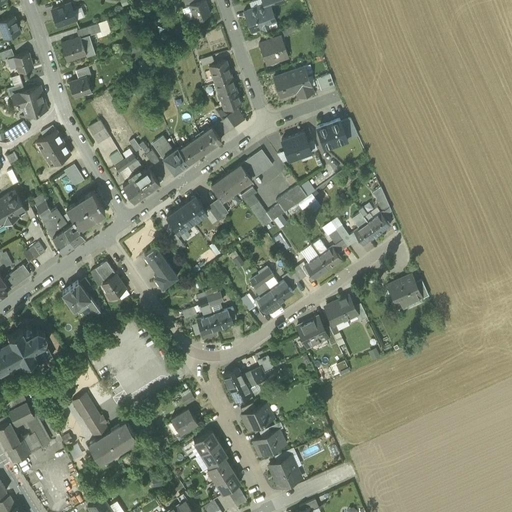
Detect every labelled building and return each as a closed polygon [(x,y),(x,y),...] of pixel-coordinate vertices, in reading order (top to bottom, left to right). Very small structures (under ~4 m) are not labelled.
[(194,17),(195,19),(210,14),(204,0),(200,0),(190,4),(194,17)] [(251,9),(264,5),(262,0),(253,0),(249,2),(251,9)] [(52,9),(58,25),(76,18),(72,9),(70,2),(52,9)] [(245,11),(251,31),(268,25),(267,22),(275,19),(270,6),(269,3),(264,5),(251,9),(245,11)] [(194,17),(190,4),(186,6),(182,7),(186,20),(194,17)] [(72,9),(76,18),(85,15),(81,6),(72,9)] [(0,24),(5,38),(20,32),(13,15),(0,19),(0,24)] [(107,19),(98,22),(101,31),(97,32),(98,37),(111,33),(107,19)] [(81,36),(81,37),(88,35),(97,32),(101,31),(98,22),(77,29),(80,37),(81,36)] [(282,29),(284,35),(295,32),(293,25),(282,29)] [(88,35),(81,37),(86,54),(87,55),(94,53),(88,35)] [(258,43),(266,64),(288,56),(281,35),(258,43)] [(66,60),(86,54),(81,37),(81,36),(80,37),(61,43),(66,60)] [(0,52),(3,60),(8,58),(14,55),(11,48),(0,52)] [(14,55),(17,66),(19,71),(33,66),(28,51),(14,55)] [(11,68),(17,66),(14,55),(8,58),(11,68)] [(200,59),(202,65),(214,61),(212,55),(200,59)] [(146,66),(144,59),(134,63),(137,70),(146,66)] [(209,65),(215,83),(232,77),(226,59),(209,65)] [(310,64),(304,66),(307,74),(313,72),(310,64)] [(76,69),(79,78),(87,76),(91,75),(87,66),(76,69)] [(273,77),(280,96),(302,89),(304,95),(313,92),(311,86),(307,74),(304,66),(273,77)] [(317,77),(321,89),(334,84),(330,73),(317,77)] [(11,77),(14,85),(22,83),(20,74),(11,77)] [(69,82),(74,97),(92,91),(87,76),(79,78),(69,82)] [(238,94),(232,77),(215,83),(221,100),(238,94)] [(7,87),(9,96),(14,94),(25,90),(22,83),(14,85),(7,87)] [(26,102),(30,114),(46,108),(39,86),(25,90),(14,94),(16,101),(15,101),(17,106),(19,105),(18,104),(26,102)] [(241,104),(238,94),(221,100),(224,109),(241,104)] [(227,116),(229,115),(220,108),(217,111),(222,120),(227,116)] [(238,109),(232,113),(239,123),(245,119),(238,109)] [(234,126),(239,123),(232,113),(229,115),(227,116),(234,126)] [(229,130),(234,126),(227,116),(222,120),(229,130)] [(340,121),(345,134),(356,130),(350,117),(340,121)] [(317,126),(323,144),(346,136),(345,134),(340,121),(339,118),(317,126)] [(89,127),(98,142),(109,135),(100,120),(89,127)] [(224,133),(229,130),(222,120),(217,123),(224,133)] [(6,134),(10,141),(29,129),(25,122),(6,134)] [(219,137),(224,133),(217,123),(212,127),(219,137)] [(41,131),(44,136),(56,129),(53,124),(41,131)] [(211,125),(200,133),(210,147),(221,139),(219,137),(212,127),(211,125)] [(38,140),(52,164),(71,153),(56,129),(44,136),(38,140)] [(304,131),(293,135),(300,155),(310,151),(311,151),(308,142),(304,131)] [(210,147),(200,133),(189,141),(199,155),(210,147)] [(288,159),(300,155),(293,135),(281,139),(285,150),(288,159)] [(172,150),(162,136),(153,142),(163,157),(172,150)] [(346,136),(323,144),(324,147),(347,139),(346,136)] [(129,141),(136,150),(141,147),(134,137),(129,141)] [(51,165),(52,164),(38,140),(37,141),(51,165)] [(308,142),(311,151),(316,149),(313,140),(308,142)] [(138,144),(145,153),(150,150),(143,141),(138,144)] [(188,162),(199,155),(189,141),(179,148),(188,162)] [(163,157),(174,172),(188,162),(179,148),(177,146),(172,150),(163,157)] [(126,158),(133,153),(129,148),(122,153),(126,158)] [(241,163),(246,171),(248,169),(267,156),(261,148),(241,163)] [(145,153),(153,164),(159,160),(151,149),(150,150),(145,153)] [(108,157),(115,166),(124,159),(118,150),(108,157)] [(282,161),(288,159),(285,150),(277,153),(282,161)] [(310,151),(300,155),(302,161),(312,157),(310,151)] [(14,152),(6,156),(10,163),(18,159),(14,152)] [(126,158),(124,159),(128,165),(136,159),(137,159),(133,153),(126,158)] [(248,169),(254,177),(272,164),(267,156),(248,169)] [(119,171),(128,165),(124,159),(115,166),(119,171)] [(140,164),(136,159),(128,165),(131,170),(140,164)] [(64,170),(74,185),(84,179),(74,163),(64,170)] [(241,163),(226,174),(237,189),(248,181),(252,179),(246,171),(241,163)] [(0,166),(0,170),(0,171),(4,177),(9,175),(3,165),(0,166)] [(131,175),(134,173),(131,170),(128,165),(119,171),(125,179),(131,175)] [(350,166),(342,171),(346,176),(353,171),(350,166)] [(139,169),(134,173),(147,192),(159,183),(148,167),(141,172),(139,169)] [(134,201),(147,192),(134,173),(131,175),(133,177),(123,185),(134,201)] [(222,200),(237,189),(226,174),(211,184),(222,200)] [(308,179),(299,185),(307,196),(311,192),(315,190),(308,179)] [(237,189),(263,226),(273,219),(281,213),(287,209),(297,202),(307,196),(299,185),(298,183),(275,200),(277,203),(266,211),(253,194),(256,192),(248,181),(237,189)] [(384,210),(389,206),(380,186),(372,191),(379,200),(377,201),(384,210)] [(0,198),(0,224),(3,223),(4,224),(20,215),(19,214),(26,209),(15,190),(0,198)] [(66,207),(75,220),(80,227),(105,211),(92,191),(66,207)] [(307,196),(297,202),(301,208),(302,209),(306,206),(316,199),(311,192),(307,196)] [(33,199),(36,206),(45,200),(42,193),(33,199)] [(196,195),(181,206),(191,220),(198,216),(199,217),(207,211),(196,195)] [(240,201),(236,195),(231,198),(236,204),(240,201)] [(218,199),(213,202),(222,215),(228,212),(218,199)] [(321,206),(316,199),(306,206),(311,213),(321,206)] [(22,202),(30,218),(35,216),(27,200),(22,202)] [(46,214),(51,211),(45,200),(36,206),(42,217),(43,217),(46,214)] [(217,219),(222,215),(213,202),(207,206),(210,210),(217,219)] [(297,202),(287,209),(291,215),(301,208),(297,202)] [(185,225),(191,220),(181,206),(166,216),(178,232),(186,227),(185,225)] [(369,212),(373,217),(381,212),(377,206),(369,212)] [(384,210),(381,212),(386,220),(389,218),(386,213),(391,210),(389,206),(384,210)] [(56,207),(51,211),(63,228),(64,228),(68,224),(56,207)] [(360,211),(367,221),(376,234),(389,224),(386,220),(381,212),(373,217),(369,212),(366,214),(362,207),(359,209),(360,211)] [(217,219),(210,210),(205,213),(212,223),(217,219)] [(62,251),(73,243),(64,228),(63,228),(51,211),(46,214),(43,217),(52,236),(53,236),(62,251)] [(367,221),(360,211),(351,217),(359,228),(367,221)] [(287,222),(281,213),(273,219),(280,228),(287,222)] [(330,220),(336,228),(342,223),(337,216),(330,220)] [(68,224),(64,228),(73,243),(85,236),(80,227),(75,220),(68,224)] [(336,228),(330,220),(322,226),(327,234),(328,233),(336,228)] [(362,243),(376,234),(367,221),(359,228),(354,231),(358,237),(362,243)] [(343,239),(347,244),(358,237),(354,231),(349,234),(342,223),(336,228),(343,239)] [(328,233),(336,244),(337,243),(343,239),(336,228),(328,233)] [(187,229),(180,234),(184,240),(191,235),(187,229)] [(170,237),(179,250),(185,246),(176,233),(170,237)] [(341,258),(336,252),(334,249),(332,246),(327,249),(319,238),(311,243),(319,255),(327,268),(341,258)] [(337,243),(341,249),(347,244),(343,239),(337,243)] [(34,256),(35,258),(45,251),(38,241),(29,248),(29,249),(34,256)] [(220,252),(213,242),(209,245),(216,255),(220,252)] [(319,255),(311,243),(300,250),(308,262),(319,255)] [(155,276),(162,286),(177,276),(155,246),(145,253),(159,273),(155,276)] [(0,248),(0,265),(1,269),(13,263),(6,250),(3,252),(1,248),(0,248)] [(34,256),(29,249),(23,253),(28,261),(34,256)] [(244,263),(238,255),(232,259),(238,268),(244,263)] [(314,277),(327,268),(319,255),(308,262),(305,265),(310,271),(314,277)] [(106,291),(111,298),(118,293),(126,288),(106,260),(95,268),(104,280),(102,282),(102,283),(107,290),(106,291)] [(298,264),(305,275),(310,271),(305,265),(303,261),(298,264)] [(6,276),(4,280),(10,288),(11,288),(30,274),(30,273),(30,274),(23,264),(6,276)] [(298,264),(292,269),(299,279),(305,275),(298,264)] [(259,273),(265,281),(273,275),(274,274),(268,267),(259,273)] [(91,271),(98,286),(102,283),(102,282),(104,280),(95,268),(91,271)] [(293,283),(299,279),(292,269),(286,273),(293,283)] [(0,295),(10,288),(4,280),(0,273),(0,295)] [(279,302),(270,289),(265,281),(259,273),(250,280),(260,294),(261,293),(262,294),(254,300),(258,307),(261,305),(265,310),(265,311),(279,302)] [(284,279),(289,286),(293,283),(286,273),(281,276),(284,279)] [(389,284),(398,304),(400,303),(419,295),(413,281),(410,274),(389,284)] [(273,275),(265,281),(270,289),(279,283),(273,275)] [(85,278),(92,287),(94,285),(88,276),(85,278)] [(80,281),(87,291),(92,287),(85,278),(80,281)] [(419,295),(420,298),(428,294),(421,278),(413,281),(419,295)] [(279,283),(270,289),(279,302),(293,292),(289,286),(284,279),(279,283)] [(61,292),(73,309),(76,306),(78,308),(87,302),(90,308),(96,304),(88,293),(87,291),(80,281),(79,280),(74,283),(73,283),(69,286),(61,292)] [(118,293),(122,298),(129,293),(126,288),(118,293)] [(206,296),(209,304),(218,301),(222,300),(219,292),(206,296)] [(241,298),(249,309),(255,305),(247,294),(241,298)] [(335,324),(346,318),(356,314),(357,313),(353,305),(348,294),(326,305),(333,320),(335,324)] [(420,298),(419,295),(400,303),(404,310),(422,302),(420,298)] [(198,299),(201,307),(209,304),(206,296),(198,299)] [(218,301),(209,304),(212,313),(222,310),(218,301)] [(356,314),(359,320),(367,316),(360,302),(353,305),(357,313),(356,314)] [(90,308),(95,314),(100,310),(96,304),(90,308)] [(209,304),(201,307),(204,316),(212,313),(209,304)] [(182,310),(185,317),(196,314),(194,306),(182,310)] [(222,310),(212,313),(217,328),(233,323),(231,317),(228,308),(222,310)] [(202,333),(217,328),(212,313),(204,316),(197,319),(198,322),(201,332),(202,333)] [(306,346),(307,346),(308,346),(327,337),(328,337),(324,328),(318,315),(298,324),(297,325),(297,326),(298,325),(307,345),(306,346)] [(437,330),(443,327),(438,316),(432,319),(437,330)] [(349,324),(346,318),(335,324),(338,329),(349,324)] [(328,322),(329,325),(333,334),(339,332),(338,329),(335,324),(333,320),(328,322)] [(201,332),(198,322),(192,324),(195,334),(201,332)] [(0,373),(0,374),(1,371),(2,371),(2,372),(7,369),(6,368),(7,368),(8,369),(9,369),(8,367),(14,364),(15,366),(16,365),(15,363),(21,360),(23,362),(22,365),(23,365),(24,363),(35,357),(37,357),(40,362),(52,356),(46,344),(46,343),(45,342),(46,337),(48,337),(48,335),(46,336),(44,331),(45,329),(44,328),(42,330),(38,329),(38,327),(36,327),(36,329),(32,331),(30,327),(31,326),(30,325),(29,326),(27,326),(27,324),(26,324),(26,326),(23,327),(23,326),(21,326),(20,328),(9,334),(7,334),(6,335),(9,336),(10,338),(4,341),(3,340),(2,341),(2,342),(0,343),(0,373)] [(297,326),(306,346),(307,345),(298,325),(297,326)] [(337,342),(333,334),(329,325),(324,328),(328,337),(327,337),(331,344),(337,342)] [(380,356),(375,347),(368,351),(372,359),(380,356)] [(261,365),(264,371),(273,367),(268,354),(258,359),(261,365)] [(335,364),(341,375),(351,371),(345,359),(335,364)] [(251,370),(254,376),(264,371),(261,365),(251,370)] [(229,388),(245,380),(241,374),(238,367),(222,374),(229,388)] [(273,367),(264,371),(267,377),(276,373),(273,367)] [(250,369),(241,374),(245,380),(254,376),(251,370),(250,369)] [(257,382),(267,377),(264,371),(254,376),(257,382)] [(254,376),(245,380),(248,387),(257,382),(254,376)] [(251,393),(248,387),(245,380),(229,388),(235,402),(243,398),(244,400),(247,399),(246,396),(251,394),(251,393)] [(257,382),(248,387),(251,393),(260,388),(257,382)] [(182,398),(191,392),(188,388),(179,393),(182,398)] [(96,438),(105,432),(91,411),(86,401),(90,399),(85,391),(72,399),(96,438)] [(181,398),(185,404),(195,398),(191,392),(182,398),(181,398)] [(8,410),(24,402),(20,394),(5,405),(8,410)] [(34,415),(27,401),(24,402),(8,410),(9,412),(15,425),(16,425),(26,419),(34,415)] [(240,407),(243,413),(255,407),(253,402),(240,407)] [(241,414),(248,429),(273,417),(266,402),(255,407),(243,413),(241,414)] [(171,418),(180,433),(197,422),(188,407),(171,418)] [(322,414),(319,407),(313,410),(316,417),(322,414)] [(96,408),(91,411),(105,432),(109,430),(105,422),(101,415),(101,416),(96,408)] [(0,417),(0,436),(5,446),(19,439),(15,430),(18,428),(16,425),(15,425),(9,412),(0,417)] [(48,443),(34,415),(26,419),(33,431),(40,445),(41,447),(48,443)] [(126,420),(109,430),(105,432),(96,438),(88,443),(100,462),(137,438),(126,420)] [(267,427),(270,432),(279,428),(283,427),(280,421),(267,427)] [(253,440),(260,455),(286,444),(279,428),(270,432),(253,440)] [(194,440),(202,453),(219,442),(211,430),(194,440)] [(33,431),(22,437),(30,451),(40,445),(33,431)] [(69,432),(61,436),(64,442),(72,438),(69,432)] [(5,446),(13,459),(30,451),(22,437),(19,439),(5,446)] [(202,453),(194,440),(183,447),(191,460),(195,457),(202,453)] [(227,455),(219,442),(202,453),(210,466),(224,457),(227,455)] [(338,455),(335,445),(329,447),(332,457),(338,455)] [(274,455),(276,460),(290,454),(296,452),(293,446),(274,455)] [(296,452),(290,454),(296,467),(301,464),(296,452)] [(210,466),(202,453),(195,457),(203,470),(207,467),(210,466)] [(269,463),(279,485),(290,479),(295,474),(296,467),(290,454),(276,460),(269,463)] [(232,469),(224,457),(210,466),(207,467),(215,480),(232,469)] [(295,474),(290,479),(300,475),(296,467),(295,474)] [(240,482),(232,469),(215,480),(223,493),(227,490),(237,484),(240,482)] [(160,477),(152,479),(153,487),(161,486),(160,477)] [(227,490),(230,495),(240,489),(237,484),(227,490)] [(185,498),(192,509),(197,506),(186,489),(180,492),(184,499),(185,498)] [(244,494),(240,489),(230,495),(233,500),(244,494)] [(0,511),(19,511),(10,494),(6,497),(6,496),(0,499),(0,511)] [(247,499),(244,494),(233,500),(237,505),(247,499)] [(220,495),(215,497),(218,506),(224,504),(220,495)] [(87,506),(91,511),(113,511),(109,505),(103,496),(87,506)] [(184,499),(165,511),(166,511),(193,511),(192,509),(185,498),(184,499)] [(308,507),(309,510),(318,506),(315,498),(299,505),(301,510),(308,507)] [(203,505),(206,510),(217,504),(213,499),(203,505)] [(125,511),(117,500),(109,505),(113,511),(125,511)]
